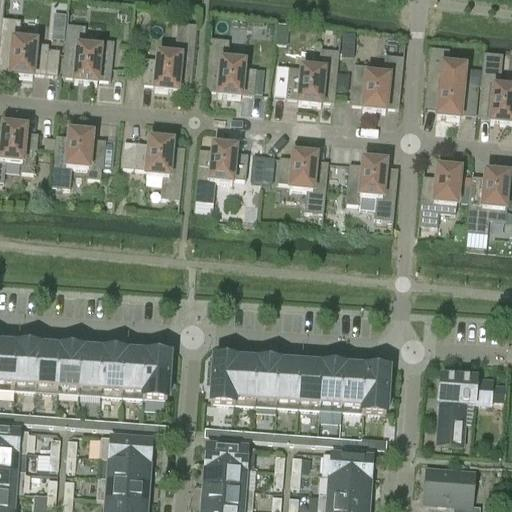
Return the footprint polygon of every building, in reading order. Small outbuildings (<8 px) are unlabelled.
[(3,11),(0,39),(0,75),(10,76),(9,81),(32,83),(33,79),(57,81),(60,56),(35,53),(36,39),(20,38),(21,25),(3,23),(4,11),(3,11)] [(65,45),(61,82),(74,83),(74,88),(97,90),(97,86),(110,87),(114,47),(100,46),(99,55),(83,54),(86,32),(68,30),(69,18),(68,18),(66,36),(65,45)] [(144,64),(141,89),(154,91),(154,95),(177,98),(177,93),(190,94),(196,30),(177,28),(174,62),(157,60),(157,65),(144,64)] [(278,28),(276,48),(286,49),(288,29),(278,28)] [(211,32),(205,95),(218,97),(217,101),(240,104),(241,99),(254,100),(255,91),(256,75),(243,73),(243,68),(227,67),(229,45),(211,44),(212,32),(211,32)] [(66,36),(53,34),(53,44),(65,45),(66,36)] [(342,38),(341,46),(354,46),(354,38),(342,38)] [(301,74),(300,79),(275,76),(273,102),(298,104),(297,109),(320,111),(321,107),(334,108),(335,94),(337,78),(340,44),(339,44),(338,56),(320,54),(318,75),(301,74)] [(353,70),(349,110),(362,111),(362,116),(385,118),(385,113),(398,114),(404,51),(403,50),(402,62),(384,61),(383,73),(353,70)] [(430,53),(423,117),(425,117),(425,112),(437,113),(436,123),(459,125),(459,120),(462,91),(478,92),(479,92),(481,75),(447,71),(449,55),(430,53)] [(479,92),(477,122),(490,123),(490,128),(511,130),(511,85),(500,84),(502,60),(483,58),(481,75),(479,92)] [(347,96),(349,80),(337,78),(335,94),(347,96)] [(462,91),(459,120),(475,122),(478,92),(462,91)] [(0,135),(0,188),(3,188),(5,167),(20,169),(19,178),(34,179),(38,140),(25,138),(25,134),(3,131),(2,136),(0,135)] [(55,142),(49,205),(51,205),(52,194),(70,195),(71,184),(100,186),(101,176),(104,146),(91,145),(91,140),(69,138),(68,143),(55,142)] [(124,148),(121,173),(146,176),(145,181),(162,182),(160,204),(178,206),(177,218),(178,218),(184,154),(171,152),(172,148),(149,145),(148,150),(124,148)] [(199,155),(193,219),(194,219),(195,207),(213,209),(215,187),(232,189),(232,184),(245,185),(248,160),(235,159),(235,154),(212,152),(212,156),(199,155)] [(279,163),(277,188),(290,190),(289,194),(306,196),(304,218),(322,219),(321,231),(322,231),(328,168),(315,166),(315,162),(293,159),(292,164),(279,163)] [(349,170),(345,209),(359,211),(359,214),(374,215),(373,224),(391,226),(390,238),(391,238),(398,174),(384,173),(385,168),(362,166),(362,171),(349,170)] [(252,169),(251,185),(269,186),(271,170),(252,169)] [(423,177),(416,241),(418,241),(419,231),(437,233),(438,219),(455,220),(459,176),(436,173),(435,183),(423,182),(424,177),(423,177)] [(468,209),(465,246),(466,246),(467,236),(485,238),(486,223),(503,225),(504,213),(505,201),(507,180),(485,178),(484,183),(471,182),(470,191),(468,209)] [(470,191),(462,190),(460,208),(468,209),(470,191)] [(17,351),(0,349),(0,394),(14,396),(17,351)] [(39,352),(17,351),(14,396),(36,397),(39,352)] [(60,354),(39,352),(36,397),(57,399),(60,354)] [(60,354),(57,399),(79,400),(82,355),(60,354)] [(103,357),(82,355),(79,400),(100,402),(103,357)] [(103,357),(100,402),(122,403),(125,358),(103,357)] [(125,358),(122,403),(143,404),(146,359),(125,358)] [(169,361),(146,359),(143,404),(166,406),(168,378),(173,378),(173,365),(168,365),(169,361)] [(233,410),(236,365),(214,364),(213,368),(208,367),(207,380),(212,381),(211,409),(233,410)] [(257,367),(236,365),(233,410),(254,412),(257,367)] [(279,368),(257,367),(254,412),(276,413),(279,368)] [(301,370),(279,368),(276,413),(298,415),(301,370)] [(322,371),(301,370),(298,415),(319,416),(322,371)] [(322,371),(319,416),(341,418),(344,372),(322,371)] [(344,372),(341,418),(362,419),(365,374),(344,372)] [(388,375),(365,374),(362,419),(385,420),(386,392),(392,392),(392,380),(387,379),(388,375)] [(440,408),(437,449),(461,451),(463,427),(459,427),(461,410),(473,410),(473,409),(489,410),(505,411),(507,389),(490,388),(475,387),(475,385),(456,383),(457,379),(443,378),(443,382),(441,382),(439,408),(440,408)] [(0,417),(0,427),(12,428),(13,419),(0,417)] [(34,420),(13,419),(12,428),(33,430),(34,420)] [(34,420),(33,430),(55,431),(56,422),(34,420)] [(77,424),(56,422),(55,431),(77,433),(77,424)] [(77,424),(77,433),(98,435),(99,425),(77,424)] [(120,427),(99,425),(98,435),(120,436),(120,427)] [(142,428),(120,427),(120,436),(141,438),(142,428)] [(142,428),(141,438),(167,440),(168,430),(142,428)] [(231,445),(231,435),(205,433),(204,443),(231,445)] [(0,456),(17,458),(17,459),(26,459),(28,437),(0,435),(0,456)] [(253,437),(231,435),(231,445),(252,446),(253,437)] [(274,438),(253,437),(252,446),(274,448),(274,438)] [(296,440),(274,438),(274,448),(295,449),(296,440)] [(296,440),(295,449),(317,451),(317,442),(296,440)] [(317,442),(317,451),(338,453),(339,443),(317,442)] [(109,465),(149,468),(151,447),(101,443),(99,465),(109,466),(109,465)] [(339,443),(338,453),(360,454),(361,445),(339,443)] [(51,445),(50,460),(58,461),(60,446),(51,445)] [(361,445),(360,454),(368,455),(369,445),(361,445)] [(66,462),(75,462),(77,447),(68,446),(66,462)] [(379,446),(378,456),(385,456),(386,447),(379,446)] [(206,451),(205,472),(245,475),(247,454),(206,451)] [(17,458),(0,456),(0,477),(15,478),(15,477),(17,459),(17,458)] [(58,461),(50,460),(48,476),(57,476),(58,461)] [(329,481),(369,484),(371,463),(331,460),(329,481)] [(75,462),(66,462),(65,477),(74,477),(75,462)] [(274,477),(283,478),(284,463),(275,462),(274,477)] [(292,463),(291,478),(300,479),(301,464),(292,463)] [(109,465),(109,466),(107,484),(107,485),(147,488),(149,468),(109,465)] [(205,472),(203,492),(243,495),(243,494),(245,475),(205,472)] [(426,476),(424,509),(453,511),(452,511),(477,511),(471,511),(473,480),(426,476)] [(0,477),(0,497),(14,498),(14,499),(23,500),(25,478),(15,477),(15,478),(0,477)] [(283,478),(274,477),(273,492),(282,493),(283,478)] [(300,479),(291,478),(290,494),(299,494),(300,479)] [(329,481),(328,501),(328,502),(368,505),(369,484),(329,481)] [(107,485),(107,484),(98,484),(96,505),(106,506),(106,505),(146,508),(147,488),(107,485)] [(47,501),(55,502),(57,486),(48,486),(47,501)] [(63,502),(72,503),(74,488),(65,487),(63,502)] [(203,492),(201,511),(251,511),(253,495),(243,494),(243,495),(203,492)] [(0,497),(0,511),(12,511),(14,499),(14,498),(0,497)] [(328,502),(328,501),(318,500),(317,511),(367,511),(368,505),(328,502)] [(54,511),(55,502),(47,501),(45,511),(54,511)] [(71,511),(72,503),(63,502),(62,511),(71,511)] [(271,511),(280,511),(281,503),(272,503),(271,511)]
